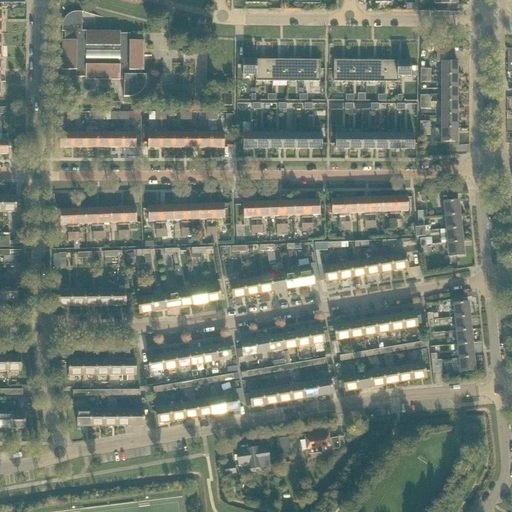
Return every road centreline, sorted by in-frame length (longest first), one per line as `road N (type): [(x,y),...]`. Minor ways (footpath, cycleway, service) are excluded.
road 1 (residential): [(36,329),(200,327),(488,280)]
road 2 (tertiary): [(59,456),(341,406),(498,389)]
road 3 (residential): [(37,175),(418,175),(477,168)]
road 4 (unclassified): [(37,175),(40,0)]
road 5 (unclassified): [(36,329),(37,175)]
road 6 (tertiary): [(477,168),(479,21)]
road 7 (residential): [(219,17),(349,20)]
road 8 (residential): [(349,20),(479,21)]
road 9 (unclassified): [(59,456),(36,329)]
road 10 (unclassified): [(486,511),(506,466),(498,389)]
